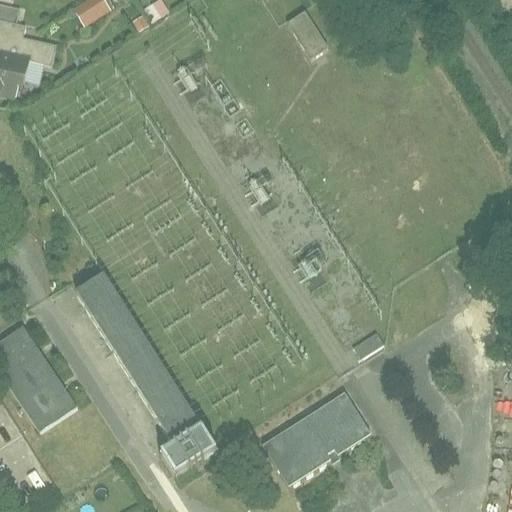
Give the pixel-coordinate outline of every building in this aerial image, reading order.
[(110,0),(79,0),(90,23),(116,11),(110,0)] [(162,3),(145,10),(152,24),(168,16),(162,3)] [(324,49),(298,7),(275,21),(301,63),(324,49)] [(0,100),(10,103),(18,70),(0,65),(0,100)] [(165,451),(151,461),(165,483),(210,455),(98,280),(71,297),(165,451)] [(17,327),(0,338),(0,379),(34,430),(70,405),(17,327)] [(379,340),(354,354),(359,363),(385,348),(379,340)] [(370,431),(342,386),(247,444),(275,489),(370,431)]
